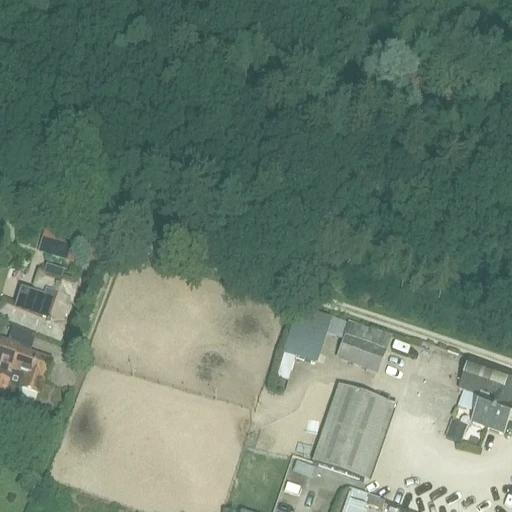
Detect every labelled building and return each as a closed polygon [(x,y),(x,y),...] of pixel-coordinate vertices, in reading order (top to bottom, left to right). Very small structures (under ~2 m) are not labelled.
[(57,231),(49,257),(72,265),(81,239),(57,231)] [(0,321),(55,339),(76,279),(42,267),(28,308),(1,300),(0,303),(0,321)] [(286,385),(294,359),(313,365),(324,332),(335,336),(340,321),(327,316),(326,319),(297,309),(282,354),(273,381),(286,385)] [(348,325),(336,363),(377,379),(386,355),(391,340),(348,325)] [(38,400),(43,386),(44,386),(51,365),(17,353),(19,347),(0,340),(0,400),(2,401),(3,399),(8,401),(15,400),(18,393),(38,400)] [(413,342),(405,368),(417,371),(424,345),(413,342)] [(459,393),(482,401),(472,427),(502,438),(511,410),(511,409),(510,409),(511,403),(511,378),(470,363),(459,393)] [(338,390),(311,467),(370,486),(396,410),(338,390)] [(459,445),(465,429),(450,424),(444,440),(459,445)] [(363,511),(366,506),(369,496),(350,490),(342,511),(363,511)]
